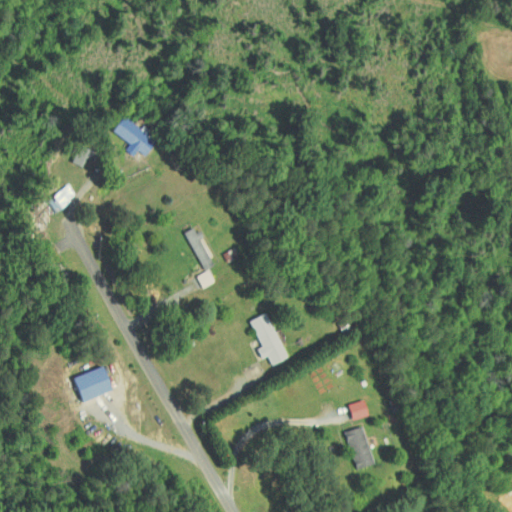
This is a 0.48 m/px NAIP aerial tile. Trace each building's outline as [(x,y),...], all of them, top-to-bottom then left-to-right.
[(125,145),(133,150),(143,134),(108,112),(99,126),(117,137),(112,144),(121,150),(125,145)] [(72,161),(79,143),(67,138),(59,156),(72,161)] [(36,194),(44,205),(64,189),(55,178),(36,194)] [(200,260),(183,220),(172,225),(190,265),(200,260)] [(191,283),(203,276),(196,264),(184,270),(191,283)] [(248,341),(244,343),(248,353),(255,351),(259,359),(274,353),(255,307),(237,314),(248,341)] [(68,396),(99,385),(89,360),(59,372),(68,396)] [(335,398),(339,414),(356,410),(352,394),(335,398)] [(362,458),(349,420),(331,426),(344,464),(362,458)]
